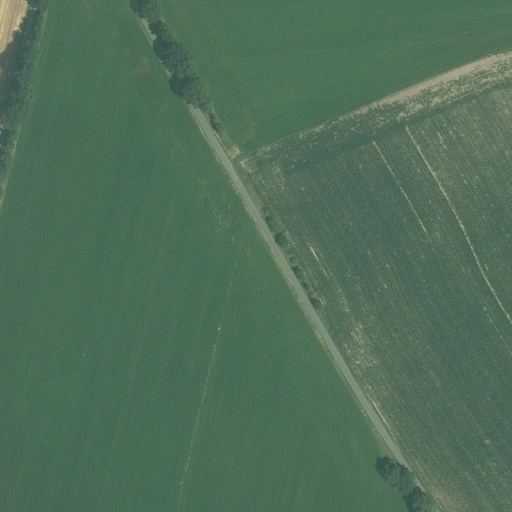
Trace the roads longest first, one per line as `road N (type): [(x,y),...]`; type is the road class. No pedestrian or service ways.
road 1 (unclassified): [(452,511),(373,401),(131,0)]
road 2 (unclassified): [(32,0),(0,127)]
